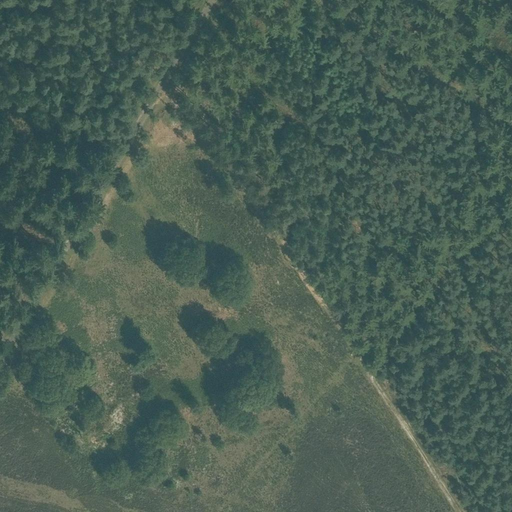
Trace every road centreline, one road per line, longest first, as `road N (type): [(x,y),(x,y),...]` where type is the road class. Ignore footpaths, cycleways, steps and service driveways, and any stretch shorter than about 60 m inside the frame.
road 1 (track): [(356,356),(160,85)]
road 2 (track): [(7,345),(160,85)]
road 3 (track): [(322,0),(511,124)]
road 4 (track): [(356,356),(458,511)]
